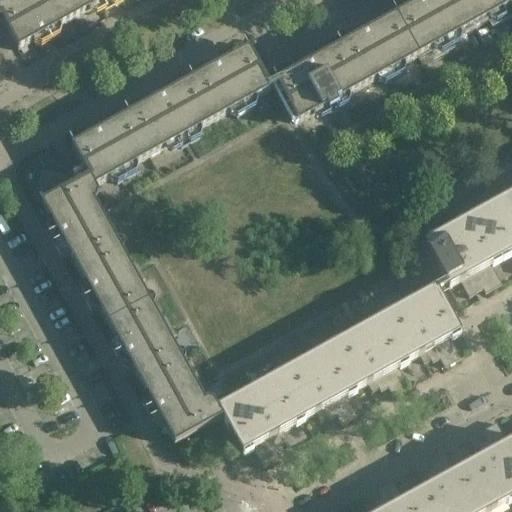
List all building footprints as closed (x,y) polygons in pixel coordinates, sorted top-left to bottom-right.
[(74,22),(62,0),(14,0),(15,1),(0,9),(0,19),(1,22),(6,30),(18,53),(33,44),(35,47),(41,49),(42,48),(44,42),(48,40),(50,44),(59,39),(56,32),(74,22)] [(62,0),(74,22),(97,9),(99,11),(105,13),(106,13),(108,7),(112,4),(114,8),(123,3),(121,0),(62,0)] [(473,29),(457,0),(420,0),(422,1),(418,3),(411,2),(409,8),(410,11),(395,19),(418,60),(436,50),(440,56),(458,46),(454,40),(473,29)] [(511,0),(457,0),(473,29),(501,14),(505,21),(511,16),(511,0)] [(418,60),(395,19),(377,30),(373,23),(370,24),(363,28),(366,32),(362,34),(355,33),(353,39),(354,42),(340,50),(362,90),(381,80),(385,87),(403,77),(399,70),(418,60)] [(362,90),(340,50),(321,60),(318,53),(308,59),(310,63),(306,65),(300,63),(300,64),(298,70),(299,72),(275,86),(298,126),(326,111),(330,117),(348,107),(344,101),(362,90)] [(270,93),(248,52),(229,63),(225,56),(225,57),(216,62),(218,66),(214,68),(207,66),(205,73),(206,75),(192,83),(214,124),(233,114),(237,120),(255,110),(251,104),(270,93)] [(214,124),(192,83),(173,94),(170,87),(160,92),(163,96),(159,98),(152,97),(150,103),(151,106),(127,119),(150,160),(178,144),(182,151),(200,141),(196,134),(214,124)] [(150,160),(127,119),(109,129),(106,122),(96,128),(98,131),(94,134),(88,132),(86,139),(87,141),(72,150),(84,172),(89,180),(94,190),(113,180),(117,187),(135,177),(131,170),(150,160)] [(48,203),(89,180),(84,172),(62,184),(58,176),(46,173),(42,175),(39,187),(48,203)] [(107,231),(114,227),(104,209),(97,213),(87,194),(94,190),(89,180),(48,203),(41,206),(55,230),(52,232),(50,238),(51,239),(57,241),(59,245),(55,247),(60,256),(67,253),(77,271),(117,249),(107,231)] [(511,196),(475,216),(501,263),(511,257),(511,259),(511,196)] [(501,263),(475,216),(422,245),(434,266),(448,292),(460,285),(469,301),(473,298),(468,290),(478,285),(485,297),(502,288),(491,268),(501,263)] [(148,304),(138,286),(144,282),(134,264),(128,268),(117,249),(77,271),(85,286),(83,287),(81,294),(87,296),(90,300),(86,302),(91,312),(97,308),(108,327),(148,304)] [(461,336),(435,290),(383,319),(409,365),(419,359),(423,367),(438,359),(444,371),(461,362),(450,342),(461,336)] [(179,360),(168,341),(175,337),(165,319),(158,323),(148,304),(108,327),(118,346),(112,349),(117,359),(121,357),(123,361),(121,367),(122,368),(128,369),(130,368),(138,382),(179,360)] [(409,365),(383,319),(332,347),(357,394),(367,388),(371,395),(386,387),(392,399),(409,390),(398,371),(409,365)] [(357,394),(332,347),(276,378),(301,425),(316,417),(320,424),(334,416),(340,428),(357,419),(346,400),(357,394)] [(209,415),(199,397),(206,393),(196,375),(189,379),(179,360),(138,382),(149,401),(142,405),(147,414),(151,412),(154,416),(152,422),(152,423),(158,425),(161,423),(174,447),(222,421),(216,411),(209,415)] [(283,435),(301,425),(276,378),(216,411),(222,421),(242,458),(252,452),(263,471),(280,462),(273,450),(287,442),(283,435)] [(511,442),(507,445),(496,426),(479,435),(486,447),(472,455),(476,462),(465,468),(489,511),(494,511),(511,502),(511,442)] [(489,511),(465,468),(455,474),(444,455),(428,464),(434,476),(420,484),(424,491),(414,497),(422,511),(489,511)] [(422,511),(414,497),(403,502),(392,483),(376,492),(382,504),(368,511),(422,511)]
